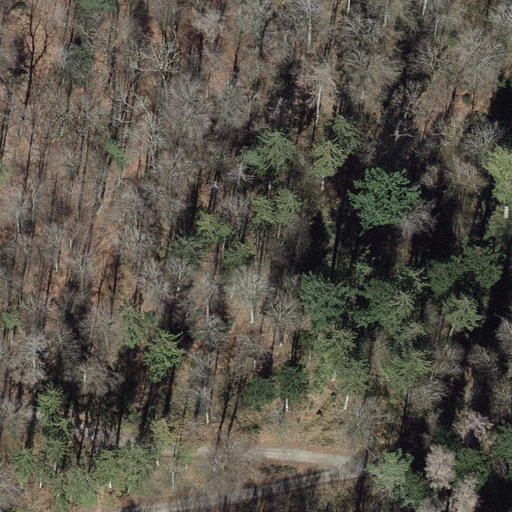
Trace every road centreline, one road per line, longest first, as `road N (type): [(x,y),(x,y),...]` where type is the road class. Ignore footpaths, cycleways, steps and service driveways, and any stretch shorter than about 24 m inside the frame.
road 1 (track): [(111,511),(397,475),(429,488),(446,511)]
road 2 (track): [(0,396),(123,443),(238,450),(325,479)]
